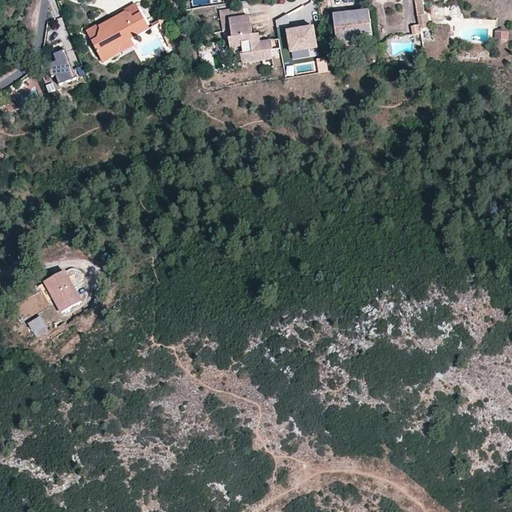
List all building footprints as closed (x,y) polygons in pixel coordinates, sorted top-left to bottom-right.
[(85,32),(91,42),(97,39),(101,30),(99,27),(119,16),(125,13),(131,14),(133,18),(141,14),(135,4),(85,32)] [(260,14),(259,6),(243,8),(245,18),(250,17),(250,15),(260,14)] [(423,6),(416,7),(417,14),(424,13),(423,6)] [(245,18),(243,8),(228,10),(230,20),(229,20),(232,38),(228,38),(230,48),(241,46),(242,54),(240,54),(241,63),(271,58),(270,50),(272,50),(271,41),(260,43),(254,44),(253,35),(250,17),(245,18)] [(230,20),(228,10),(221,11),(222,21),(229,20),(230,20)] [(333,17),(337,45),(357,42),(357,37),(372,35),(369,12),(333,17)] [(97,39),(91,42),(100,57),(110,59),(118,55),(121,45),(130,40),(150,30),(141,14),(133,18),(131,14),(125,13),(119,16),(99,27),(101,30),(97,39)] [(424,13),(417,14),(420,30),(428,29),(426,13),(424,13)] [(165,18),(158,21),(162,27),(160,28),(169,48),(177,44),(165,18)] [(418,25),(411,27),(413,35),(420,34),(418,25)] [(315,47),(311,28),(286,33),(290,52),(315,47)] [(495,32),(495,42),(509,42),(509,31),(495,32)] [(134,46),(130,40),(121,45),(118,55),(134,46)] [(278,40),(271,41),(272,50),(280,49),(278,40)] [(77,81),(65,50),(51,55),(54,65),(47,68),(51,78),(56,77),(60,88),(77,81)] [(326,57),(316,59),(318,73),(328,72),(326,57)] [(65,273),(45,284),(61,312),(81,301),(65,273)] [(40,317),(28,325),(34,334),(45,326),(40,317)]
